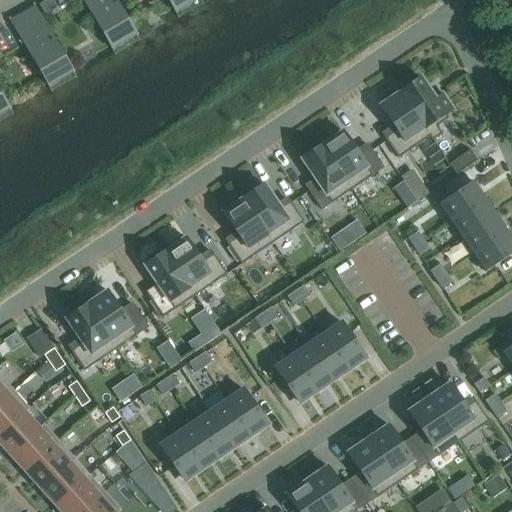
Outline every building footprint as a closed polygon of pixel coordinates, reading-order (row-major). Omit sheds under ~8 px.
[(82,0),(109,46),(135,31),(116,0),(82,0)] [(167,0),(173,9),(187,0),(167,0)] [(10,18),(8,19),(46,83),(71,68),(34,4),(32,5),(34,8),(11,21),(10,18)] [(430,137),(429,137),(432,141),(442,135),(437,127),(448,119),(446,115),(453,110),(443,94),(435,99),(420,78),(416,81),(413,77),(402,85),(404,89),(400,92),(430,137)] [(398,159),(429,137),(430,137),(400,92),(399,92),(399,93),(396,95),(393,91),(381,99),(384,103),(379,106),(396,130),(384,138),(398,159)] [(322,145),(353,189),(373,176),(372,176),(384,168),(370,147),(359,155),(342,131),(338,134),(335,130),(323,138),(326,142),(322,145)] [(331,204),(353,189),(322,145),(322,144),(301,159),(317,183),(308,190),(321,210),(331,203),(331,204)] [(470,151),(449,165),(456,175),(477,161),(470,151)] [(450,222),(484,198),(473,182),(439,205),(450,222)] [(243,198),(273,243),(304,222),(290,202),(280,208),(264,184),(243,198),(244,198),(243,198)] [(241,265),(273,243),(243,198),(239,202),(236,198),(224,206),(227,209),(222,213),(239,236),(227,244),(241,265)] [(450,222),(462,238),(496,215),(484,198),(450,222)] [(473,255),(507,232),(496,215),(462,238),(473,255)] [(408,239),(414,247),(423,240),(418,232),(408,239)] [(511,238),(507,232),(473,255),(484,272),(511,253),(511,238)] [(165,252),(195,296),(227,274),(213,254),(202,262),(185,238),(165,252)] [(423,240),(414,247),(419,255),(429,249),(423,240)] [(163,318),(195,296),(165,252),(164,252),(161,254),(158,250),(146,258),(149,262),(144,265),(161,289),(149,297),(163,318)] [(430,272),(436,280),(446,273),(440,265),(430,272)] [(446,273),(436,280),(441,288),(451,281),(446,273)] [(297,292),(303,302),(312,297),(305,287),(297,292)] [(86,305),(116,350),(137,336),(137,335),(148,328),(134,307),(123,315),(107,291),(86,305)] [(288,298),(295,308),(303,302),(297,292),(288,298)] [(65,319),(82,343),(70,351),(84,371),(116,350),(86,305),(85,305),(81,308),(79,304),(68,311),(71,315),(65,319)] [(271,309),(263,315),(270,325),(278,319),(271,309)] [(255,320),(261,330),(270,325),(263,315),(255,320)] [(325,335),(348,369),(351,367),(353,369),(354,369),(352,366),(365,357),(342,323),(325,335)] [(27,340),(39,358),(44,355),(53,349),(41,331),(27,340)] [(336,377),(348,369),(325,335),(308,346),(332,380),(335,378),(337,380),(338,379),(336,377)] [(511,345),(502,352),(511,366),(511,345)] [(328,383),(332,380),(308,346),(292,357),(315,391),(327,383),(329,386),(330,385),(328,383)] [(44,355),(50,364),(60,357),(54,349),(53,349),(44,355)] [(198,358),(205,368),(213,363),(206,353),(198,358)] [(60,357),(50,364),(55,372),(65,365),(60,357)] [(312,394),(315,391),(292,357),(275,369),(298,403),(311,394),(312,397),(313,396),(312,394)] [(205,368),(198,358),(190,364),(197,374),(205,368)] [(0,403),(14,391),(0,375),(0,403)] [(173,375),(165,381),(171,391),(180,385),(173,375)] [(474,385),(479,393),(489,386),(484,378),(474,385)] [(156,387),(163,397),(171,391),(165,381),(156,387)] [(76,382),(68,387),(75,397),(83,392),(76,382)] [(449,384),(428,398),(459,442),(489,422),(475,401),(465,408),(449,384)] [(227,402),(250,436),(253,434),(254,436),(255,435),(254,433),(267,424),(244,390),(227,402)] [(14,391),(0,403),(0,433),(24,413),(29,408),(14,391)] [(83,392),(75,397),(81,407),(90,402),(83,392)] [(140,398),(146,408),(155,402),(148,392),(140,398)] [(485,401),(491,409),(500,403),(495,395),(485,401)] [(428,398),(408,412),(424,436),(414,442),(428,463),(459,442),(428,398)] [(238,444),(250,436),(227,402),(210,413),(233,447),(237,445),(238,447),(239,446),(238,444)] [(491,409),(496,418),(506,411),(500,403),(491,409)] [(120,418),(113,408),(104,413),(111,424),(120,418)] [(24,413),(0,433),(0,442),(2,445),(0,446),(9,456),(39,430),(38,429),(24,413)] [(226,452),(233,447),(210,413),(194,424),(217,458),(225,453),(226,455),(227,454),(226,452)] [(39,430),(9,456),(18,467),(20,465),(26,472),(59,442),(44,424),(38,429),(39,430)] [(214,460),(217,458),(194,424),(177,435),(201,469),(213,461),(214,463),(215,462),(214,460)] [(388,425),(367,439),(398,484),(428,463),(414,442),(404,449),(388,425)] [(115,437),(122,447),(130,441),(124,431),(115,437)] [(197,471),(201,469),(177,435),(160,447),(183,481),(196,472),(198,474),(199,474),(197,471)] [(367,439),(347,453),(363,477),(353,484),(367,504),(398,484),(367,439)] [(59,442),(26,472),(32,479),(30,480),(39,490),(75,458),(59,442)] [(140,455),(130,462),(135,470),(145,463),(140,455)] [(75,458),(39,490),(48,500),(50,499),(56,506),(90,475),(75,458)] [(151,471),(145,463),(135,470),(141,478),(151,471)] [(327,467),(307,481),(327,511),(355,511),(367,504),(353,484),(343,490),(327,467)] [(90,475),(56,506),(61,511),(82,511),(105,492),(90,475)] [(327,511),(307,481),(286,495),(297,511),(327,511)] [(105,492),(82,511),(118,511),(121,510),(105,492)] [(156,497),(147,505),(152,511),(163,511),(166,510),(156,497)]
